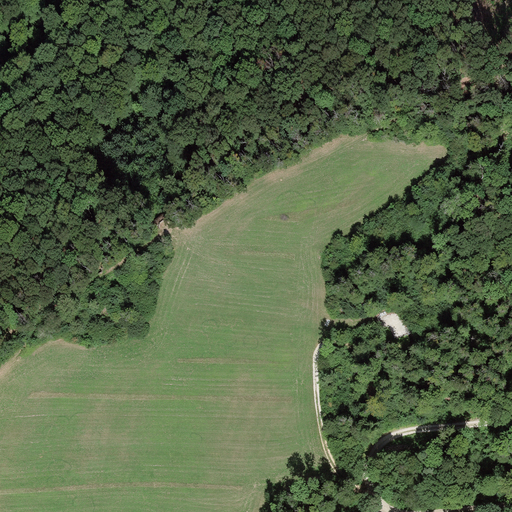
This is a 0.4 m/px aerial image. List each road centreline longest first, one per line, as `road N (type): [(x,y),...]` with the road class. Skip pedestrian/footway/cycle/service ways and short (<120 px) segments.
road 1 (track): [(0,135),(284,0)]
road 2 (track): [(379,511),(368,483),(382,443),(402,432),(511,418)]
road 3 (track): [(379,511),(332,462),(316,353)]
road 4 (track): [(155,0),(0,83)]
road 5 (track): [(511,59),(376,131)]
